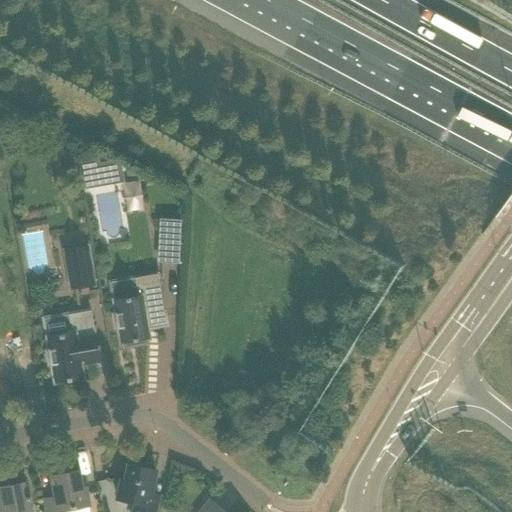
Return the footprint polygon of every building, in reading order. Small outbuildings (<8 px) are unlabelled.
[(125,183),(121,161),(120,159),(118,160),(100,163),(99,157),(80,160),(85,189),(125,183)] [(160,220),(158,262),(179,263),(181,221),(160,220)] [(88,246),(64,250),(71,290),(95,286),(88,246)] [(138,296),(113,300),(114,306),(116,314),(113,315),(115,329),(119,328),(121,343),(124,343),(125,347),(147,343),(146,339),(150,338),(147,325),(166,322),(158,274),(135,278),(138,296)] [(44,319),(47,337),(55,383),(84,378),(81,365),(100,362),(91,310),(44,319)] [(125,481),(121,480),(117,498),(136,502),(133,511),(158,511),(162,495),(151,492),(156,471),(128,465),(125,481)] [(78,471),(51,476),(55,496),(43,499),(45,511),(64,511),(63,509),(88,504),(85,487),(82,488),(78,471)] [(32,511),(30,496),(27,496),(24,481),(0,486),(0,506),(0,508),(0,507),(0,511),(32,511)] [(225,511),(210,500),(200,511),(225,511)]
